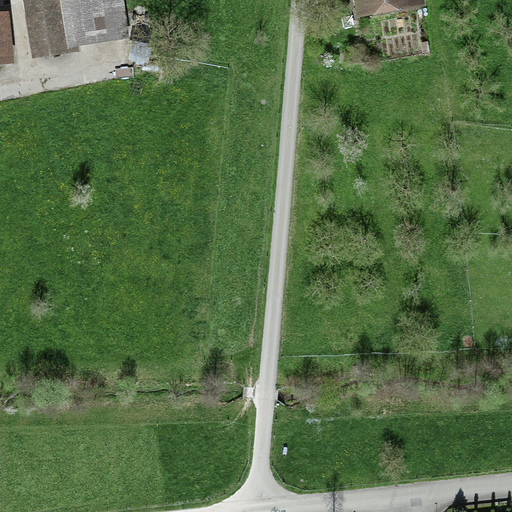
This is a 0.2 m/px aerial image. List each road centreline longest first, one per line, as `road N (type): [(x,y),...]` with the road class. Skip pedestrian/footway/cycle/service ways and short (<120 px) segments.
road 1 (residential): [(255,507),(300,0)]
road 2 (residential): [(399,497),(255,507)]
road 3 (track): [(20,0),(31,76),(93,68)]
